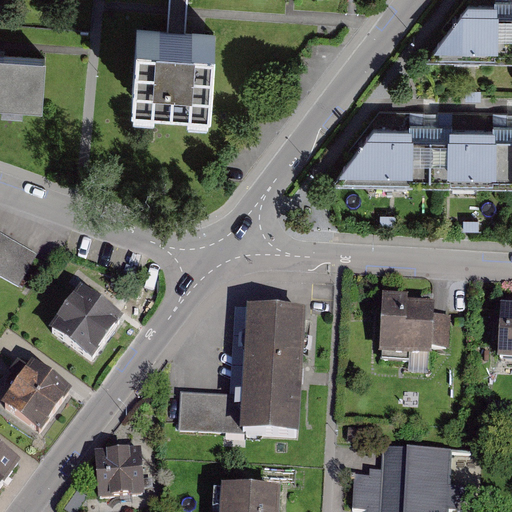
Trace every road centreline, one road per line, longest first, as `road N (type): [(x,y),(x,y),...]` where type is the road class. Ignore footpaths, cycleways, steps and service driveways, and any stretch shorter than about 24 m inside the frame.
road 1 (residential): [(219,254),(25,511)]
road 2 (residential): [(414,0),(219,254)]
road 3 (residential): [(219,254),(511,268)]
road 4 (residential): [(0,190),(170,250),(219,254)]
